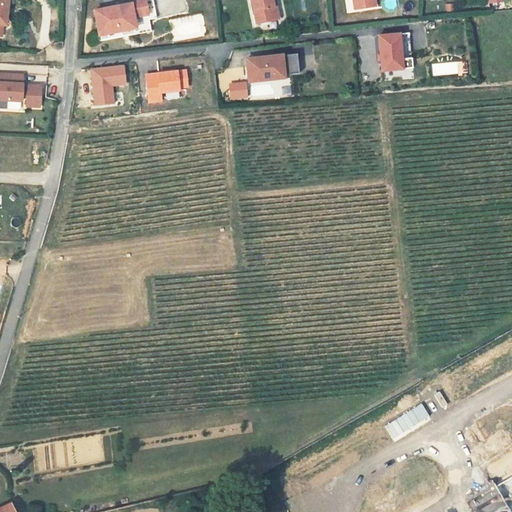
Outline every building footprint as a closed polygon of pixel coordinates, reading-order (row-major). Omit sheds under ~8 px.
[(107,39),(158,29),(155,17),(155,12),(162,11),(159,0),(136,0),(137,2),(101,9),(107,39)] [(258,0),(263,21),(285,17),(283,3),(280,4),(279,0),(258,0)] [(399,33),(376,35),(380,71),(403,69),(411,68),(410,58),(402,60),(399,33)] [(251,59),(253,82),(275,80),(275,79),(274,76),(289,74),(304,72),(302,52),(251,59)] [(19,83),(20,59),(9,58),(8,83),(19,83)] [(127,85),(124,65),(90,69),(94,106),(115,104),(113,87),(127,85)] [(186,69),(145,74),(148,103),(163,102),(161,94),(180,93),(179,88),(188,88),(186,69)] [(0,511),(12,511),(18,508),(8,494),(0,501),(0,511)]
